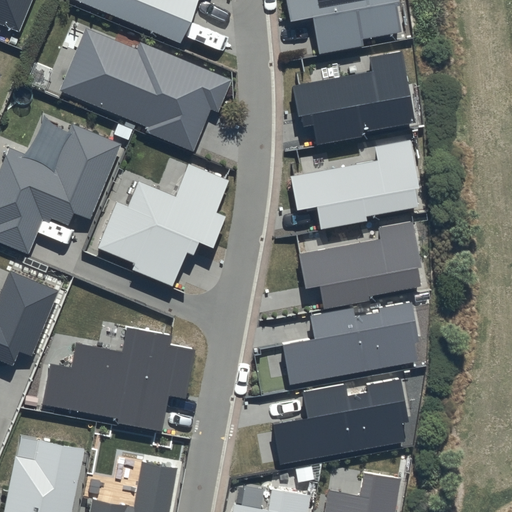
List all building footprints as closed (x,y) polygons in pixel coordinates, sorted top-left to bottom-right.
[(0,0),(0,23),(18,31),(30,0),(0,0)] [(74,0),(182,43),(198,0),(74,0)] [(400,0),(287,0),(291,21),(313,16),(320,52),(362,43),(361,37),(400,29),(395,4),(401,3),(400,0)] [(232,80),(139,42),(136,50),(87,30),(62,90),(149,125),(146,133),(194,153),(212,111),(218,113),(232,80)] [(400,51),(370,57),(373,70),(293,87),(302,128),(313,126),(317,145),(361,136),(360,132),(414,121),(400,51)] [(121,144),(71,124),(54,166),(9,148),(0,169),(0,242),(28,254),(44,216),(68,226),(74,211),(91,218),(121,144)] [(421,188),(412,138),(374,145),(376,160),(290,175),(296,210),(318,206),(322,228),(366,221),(365,215),(418,206),(415,189),(421,188)] [(230,179),(188,163),(175,195),(137,180),(127,204),(115,199),(96,249),(135,264),(132,270),(173,286),(187,251),(195,254),(200,241),(213,246),(225,217),(216,214),(230,179)] [(413,220),(377,227),(379,238),(299,253),(306,290),(319,287),(323,308),(368,299),(367,295),(421,284),(418,269),(422,268),(413,220)] [(59,290),(9,270),(0,292),(0,360),(13,366),(19,350),(32,356),(59,290)] [(352,309),(311,317),(315,338),(281,345),(290,385),(417,360),(413,342),(420,340),(412,300),(377,307),(378,312),(353,317),(352,309)] [(170,337),(127,329),(123,352),(76,344),(72,368),(49,364),(42,405),(117,418),(116,425),(163,433),(170,396),(187,399),(195,351),(169,346),(170,337)] [(345,384),(304,392),(309,417),(270,425),(278,465),(404,440),(401,423),(409,421),(400,376),(365,382),(367,392),(347,396),(345,384)] [(71,511),(84,449),(39,441),(35,460),(16,456),(4,511),(71,511)] [(168,511),(177,468),(140,462),(133,505),(93,498),(90,511),(168,511)] [(394,511),(400,480),(362,473),(358,496),(328,491),(324,511),(394,511)] [(307,511),(310,495),(271,489),(268,509),(235,505),(234,511),(307,511)]
